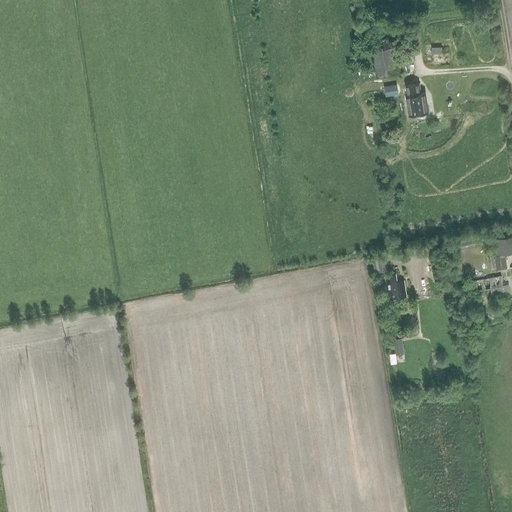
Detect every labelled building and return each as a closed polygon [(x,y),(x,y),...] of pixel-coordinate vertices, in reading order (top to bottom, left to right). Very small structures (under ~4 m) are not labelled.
[(377,77),(400,74),(396,47),(393,48),(392,43),(388,43),(388,38),(379,39),(380,43),(372,44),(377,77)] [(445,52),(445,46),(435,45),(434,52),(428,52),(428,64),(453,65),(453,52),(445,52)] [(420,93),(419,83),(407,85),(408,95),(407,95),(410,115),(410,113),(427,110),(427,112),(428,112),(425,92),(420,93)] [(511,235),(492,239),(497,268),(506,266),(504,253),(506,253),(507,258),(511,257),(511,235)] [(388,255),(375,257),(377,271),(391,269),(388,255)] [(430,258),(433,278),(440,277),(436,257),(430,258)] [(404,281),(400,281),(398,282),(397,273),(386,275),(388,283),(386,284),(389,302),(403,300),(402,296),(407,296),(404,281)] [(501,276),(467,282),(468,292),(490,288),(493,302),(505,300),(503,285),(507,284),(506,278),(501,279),(501,276)] [(397,353),(406,353),(405,337),(397,338),(397,353)]
